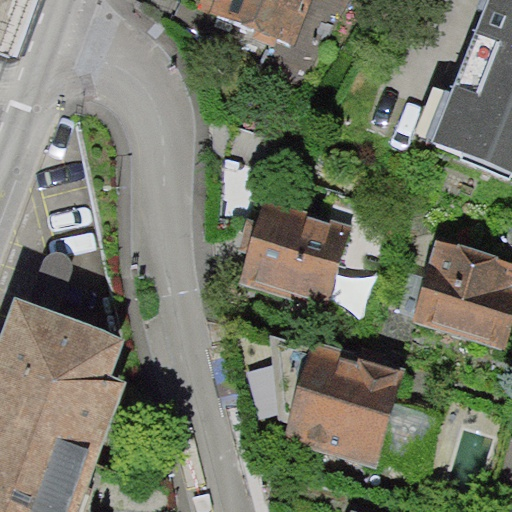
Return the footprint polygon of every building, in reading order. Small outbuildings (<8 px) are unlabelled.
[(219,0),(212,19),(295,53),(313,0),(219,0)] [(511,0),(489,0),(430,155),(511,183),(511,0)] [(357,228),(265,204),(241,282),(329,314),(357,228)] [(511,356),(511,273),(437,253),(415,334),(511,360),(511,356)] [(80,511),(139,361),(20,317),(0,372),(0,511),(80,511)] [(407,381),(316,351),(284,450),(375,479),(407,381)]
